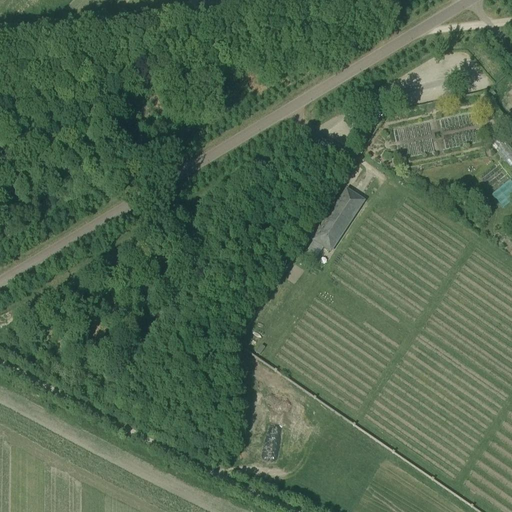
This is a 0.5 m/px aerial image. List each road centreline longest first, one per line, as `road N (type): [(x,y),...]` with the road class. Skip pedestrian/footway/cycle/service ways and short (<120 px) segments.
road 1 (unclassified): [(0,282),(470,0)]
road 2 (track): [(511,21),(0,77)]
road 3 (track): [(318,134),(179,346),(222,479)]
road 4 (unclassified): [(0,363),(295,511)]
road 5 (track): [(356,158),(382,176),(381,189),(270,353)]
